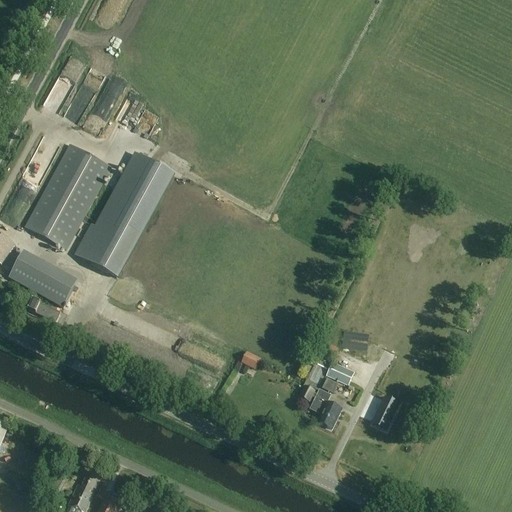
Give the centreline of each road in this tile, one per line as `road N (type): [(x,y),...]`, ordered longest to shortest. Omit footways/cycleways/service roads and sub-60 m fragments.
road 1 (tertiary): [(385,511),(0,329)]
road 2 (unclassified): [(229,511),(0,404)]
road 3 (primary): [(0,151),(80,0)]
